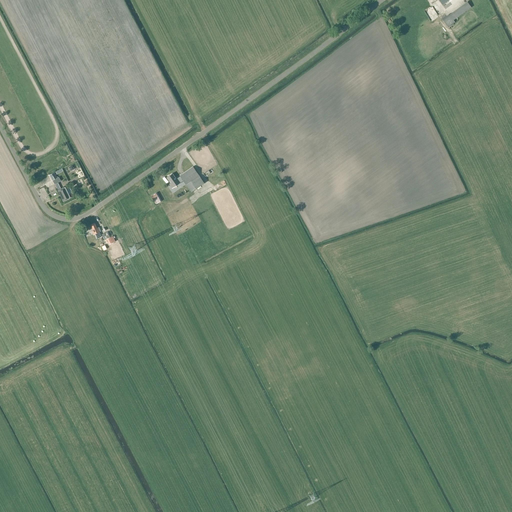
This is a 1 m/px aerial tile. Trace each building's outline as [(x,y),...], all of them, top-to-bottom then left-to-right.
[(438,0),(445,9),(457,0),(438,0)] [(471,7),(467,1),(449,14),(442,19),(448,27),(455,22),(453,20),(471,7)] [(221,174),(217,166),(203,173),(205,176),(210,174),(213,172),(216,176),(221,174)] [(175,179),(171,174),(167,177),(171,183),(169,184),(172,188),(182,181),(191,192),(204,183),(192,167),(179,176),(180,176),(177,178),(176,178),(175,179)] [(63,201),(71,197),(66,186),(57,190),(58,191),(56,192),(55,191),(50,193),(53,201),(59,198),(58,197),(60,196),(63,201)] [(162,201),(157,192),(151,195),(158,208),(163,205),(161,202),(162,201)] [(97,239),(101,237),(99,232),(100,231),(98,227),(97,228),(95,223),(90,225),(93,231),(92,231),(93,235),(95,234),(97,239)]
